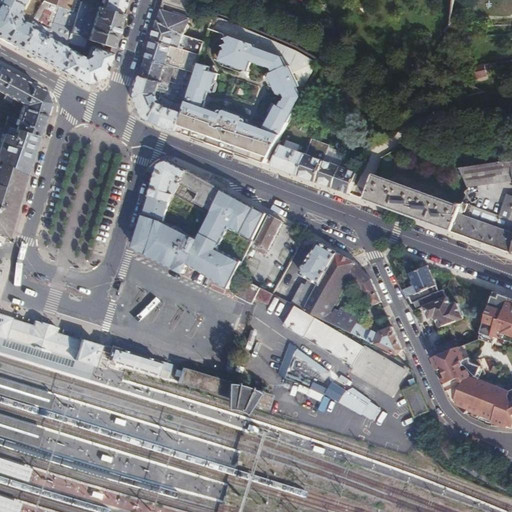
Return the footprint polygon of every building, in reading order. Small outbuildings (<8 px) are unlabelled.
[(0,0),(0,38),(17,48),(39,4),(34,1),(29,11),(22,7),(18,16),(15,8),(19,0),(0,0)] [(40,0),(39,4),(17,48),(37,59),(57,70),(64,46),(66,40),(69,32),(70,26),(53,19),(53,17),(56,18),(57,16),(58,16),(63,6),(70,9),(73,0),(40,0)] [(82,0),(77,0),(70,26),(69,32),(86,38),(111,48),(116,30),(121,15),(101,7),(82,0)] [(103,0),(101,7),(121,15),(125,1),(125,0),(103,0)] [(163,0),(162,3),(188,12),(191,4),(189,3),(189,0),(192,0),(193,1),(198,2),(196,8),(215,15),(215,12),(199,6),(201,0),(163,0)] [(159,15),(157,20),(181,35),(197,40),(198,33),(188,29),(188,26),(187,23),(188,20),(160,9),(159,15)] [(305,50),(215,12),(215,15),(213,20),(211,28),(228,35),(233,44),(229,46),(231,51),(227,52),(224,61),(251,72),(256,62),(269,67),(270,66),(278,69),(280,74),(276,76),(278,83),(274,85),(279,96),(284,97),(286,96),(288,98),(288,101),(285,103),(283,106),(280,105),(266,131),(248,124),(249,120),(247,119),(245,116),(242,116),(228,110),(226,111),(222,110),(220,114),(211,110),(209,110),(208,111),(207,112),(204,111),(211,91),(214,92),(221,75),(212,71),(213,67),(200,62),(198,66),(196,73),(190,92),(177,130),(228,148),(269,163),(277,142),(324,61),(305,50)] [(195,22),(211,28),(213,20),(198,14),(195,22)] [(154,30),(151,39),(172,46),(174,39),(179,41),(181,35),(157,20),(154,30)] [(86,38),(69,32),(66,40),(83,46),(86,38)] [(148,48),(145,58),(196,73),(198,66),(169,55),(172,46),(151,39),(148,48)] [(82,57),(64,46),(57,70),(84,85),(102,76),(107,62),(109,54),(89,47),(87,55),(82,57)] [(143,66),(140,76),(190,92),(196,73),(145,58),(143,66)] [(486,65),(473,68),(475,78),(487,76),(486,65)] [(7,126),(9,126),(37,136),(42,121),(46,106),(48,104),(49,102),(45,91),(21,78),(0,66),(0,91),(25,105),(20,120),(10,117),(7,126)] [(142,118),(177,130),(190,92),(140,76),(137,86),(133,96),(142,118)] [(390,97),(379,93),(376,102),(387,105),(390,97)] [(0,160),(25,175),(32,154),(37,136),(9,126),(6,133),(2,132),(0,138),(0,160)] [(308,154),(313,139),(291,129),(282,144),(308,154)] [(325,160),(330,146),(313,139),(308,154),(325,160)] [(277,142),(269,163),(283,168),(301,175),(308,154),(282,144),(277,142)] [(330,146),(325,160),(342,166),(347,154),(330,146)] [(318,181),(325,160),(308,154),(301,175),(308,178),(318,181)] [(161,163),(151,195),(172,203),(175,195),(184,199),(189,189),(200,194),(196,203),(213,211),(224,189),(170,158),(161,163)] [(25,175),(0,160),(0,235),(7,238),(17,203),(25,175)] [(334,187),(342,166),(325,160),(318,181),(326,184),(334,187)] [(462,206),(453,231),(483,242),(511,252),(511,250),(511,161),(511,162),(511,161),(499,163),(461,169),(469,188),(511,181),(511,194),(509,194),(502,215),(464,202),(462,206)] [(358,172),(342,166),(334,187),(342,190),(350,193),(358,172)] [(462,206),(376,174),(366,198),(373,201),(405,213),(453,231),(462,206)] [(172,203),(151,195),(145,215),(136,242),(134,248),(185,274),(191,264),(218,281),(231,289),(243,262),(218,249),(229,228),(242,235),(256,206),(224,189),(213,211),(200,240),(165,222),(172,203)] [(268,212),(256,206),(242,235),(254,241),(268,212)] [(269,251),(284,221),(272,214),(257,244),(269,251)] [(302,283),(292,303),(305,310),(327,271),(337,251),(319,239),(307,262),(306,261),(299,273),(308,278),(305,284),(302,283)] [(349,259),(337,251),(327,271),(339,278),(349,259)] [(327,271),(305,310),(324,319),(332,303),(337,294),(341,297),(350,282),(362,287),(371,279),(356,263),(349,259),(339,278),(327,271)] [(439,291),(429,268),(428,268),(410,275),(415,285),(403,290),(406,298),(408,297),(411,304),(413,303),(439,291)] [(257,280),(254,285),(273,294),(280,280),(272,276),(267,285),(257,280)] [(380,302),(371,279),(362,287),(368,301),(369,301),(371,305),(380,302)] [(247,281),(245,280),(237,296),(253,304),(257,298),(270,304),(275,295),(273,294),(254,285),(247,281)] [(446,299),(442,290),(439,291),(413,303),(417,311),(425,308),(430,318),(434,316),(439,327),(461,318),(454,301),(450,303),(448,298),(446,299)] [(511,297),(493,291),(478,338),(492,343),(495,335),(511,341),(511,297)] [(332,303),(324,319),(328,321),(334,309),(339,311),(341,307),(337,305),(332,303)] [(408,372),(297,307),(285,326),(355,367),(352,373),(393,397),(408,372)] [(334,309),(328,321),(337,326),(345,309),(341,307),(339,311),(334,309)] [(345,309),(337,326),(349,332),(354,323),(358,315),(345,309)] [(1,317),(0,317),(0,345),(2,339),(3,340),(16,343),(25,346),(37,350),(54,356),(73,361),(92,368),(96,357),(98,348),(79,342),(78,343),(65,339),(59,337),(55,336),(56,331),(50,329),(50,328),(44,326),(38,324),(38,325),(31,323),(30,328),(9,321),(9,320),(1,317)] [(354,323),(349,332),(366,340),(371,331),(368,330),(354,323)] [(398,355),(402,349),(391,327),(378,333),(371,330),(371,331),(366,340),(398,355)] [(458,347),(459,346),(456,338),(432,349),(436,357),(458,347)] [(0,345),(0,356),(88,383),(92,368),(73,361),(25,346),(16,343),(3,340),(2,339),(0,345)] [(306,376),(291,371),(298,347),(288,344),(279,377),(304,384),(306,376)] [(464,359),(458,347),(436,357),(433,358),(452,399),(461,409),(469,416),(490,425),(497,426),(498,423),(510,428),(510,426),(511,426),(511,392),(479,380),(478,378),(485,374),(478,358),(470,362),(468,357),(464,359)] [(107,364),(112,350),(103,348),(96,369),(105,372),(107,364)] [(172,369),(112,350),(107,364),(125,370),(167,383),(172,369)] [(271,397),(181,371),(177,386),(266,413),(271,397)] [(54,394),(0,377),(0,395),(49,411),(54,394)] [(382,406),(350,389),(349,391),(332,382),(328,390),(314,383),(311,389),(373,421),(382,406)] [(416,417),(430,411),(418,385),(404,390),(416,417)] [(0,436),(37,448),(44,427),(0,413),(0,436)] [(64,435),(61,448),(114,461),(117,449),(64,435)] [(216,460),(236,467),(240,453),(220,447),(216,460)] [(0,474),(26,483),(32,466),(0,455),(0,474)] [(225,498),(227,483),(197,480),(196,495),(225,498)] [(0,511),(2,511),(17,511),(21,502),(0,495),(0,511)]
